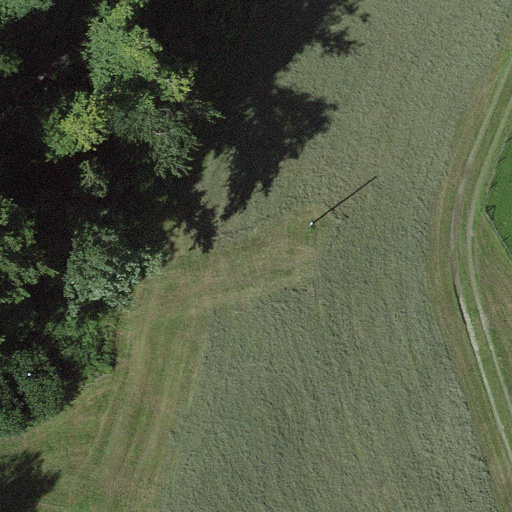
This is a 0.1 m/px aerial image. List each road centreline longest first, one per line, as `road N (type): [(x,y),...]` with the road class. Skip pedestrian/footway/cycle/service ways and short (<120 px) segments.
road 1 (track): [(511,89),(466,208),(465,300),(511,428)]
road 2 (track): [(0,91),(134,0)]
